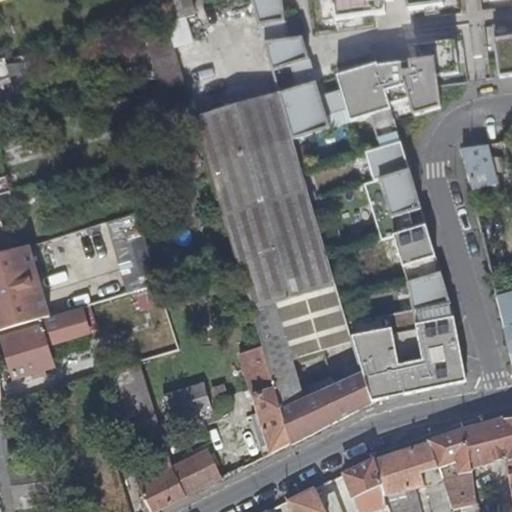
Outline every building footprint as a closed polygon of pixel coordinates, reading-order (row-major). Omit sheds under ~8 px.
[(160,0),(174,47),(195,41),(187,16),(195,12),(191,0),(160,0)] [(251,0),(273,72),(294,67),(302,91),(280,98),(285,115),(293,141),(329,131),(324,117),(347,112),(350,125),(371,120),(380,153),(366,158),(375,183),(364,185),(382,245),(390,242),(417,314),(347,320),(353,340),(363,371),(372,401),(465,381),(389,110),(409,104),(415,121),(441,114),(437,82),(459,79),(454,47),(416,53),(417,68),(378,70),(337,80),(342,95),(320,101),(305,42),(290,40),(283,0),(251,0)] [(331,0),(334,19),(385,12),(383,1),(388,0),(409,0),(411,8),(441,4),(440,0),(331,0)] [(511,22),(494,25),(501,78),(511,76),(511,22)] [(320,297),(339,292),(293,141),(285,115),(280,98),(279,93),(193,119),(237,263),(253,317),(277,310),(320,297)] [(511,161),(511,148),(511,145),(493,147),(496,165),(511,161)] [(481,149),(461,151),(469,185),(489,181),(481,149)] [(0,196),(11,193),(6,177),(0,179),(0,196)] [(0,307),(43,295),(28,247),(0,255),(0,307)] [(496,293),(502,320),(505,329),(511,359),(511,296),(504,298),(502,291),(496,293)] [(353,340),(347,320),(339,292),(320,297),(335,345),(353,340)] [(81,309),(1,333),(15,379),(53,367),(46,343),(87,330),(81,309)] [(299,381),(277,310),(253,317),(263,352),(274,388),(299,381)] [(271,455),(291,444),(283,416),(274,388),(263,352),(243,358),(260,418),(271,455)] [(292,446),(372,401),(363,371),(283,416),(291,444),(292,446)] [(213,413),(206,387),(166,398),(173,424),(213,413)] [(265,458),(271,455),(260,418),(254,420),(265,458)] [(511,418),(498,419),(463,431),(470,470),(506,460),(511,494),(511,418)] [(463,431),(427,443),(427,445),(437,469),(455,463),(458,475),(463,474),(464,479),(471,478),(470,470),(463,431)] [(417,511),(413,490),(422,487),(419,474),(437,469),(427,445),(373,462),(386,511),(417,511)] [(202,490),(221,480),(208,452),(172,470),(186,498),(202,490)] [(372,459),(343,474),(358,511),(386,511),(373,462),(372,459)] [(46,462),(10,466),(15,509),(50,505),(46,462)] [(151,511),(157,511),(186,498),(172,470),(139,486),(151,511)] [(330,481),(314,490),(325,511),(326,511),(337,506),(335,502),(336,501),(330,481)] [(325,511),(314,490),(313,490),(312,489),(287,502),(292,511),(325,511)] [(473,491),(448,497),(453,511),(461,509),(476,506),(473,491)]
